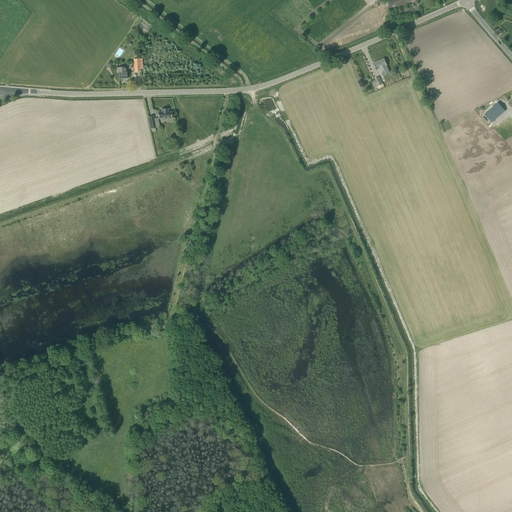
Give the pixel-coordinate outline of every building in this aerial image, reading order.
[(388,0),(385,2),(389,10),(413,0),(388,0)] [(364,64),(358,67),(363,79),(370,77),(367,72),(372,70),(373,71),(377,69),(378,71),(379,70),(380,74),(386,72),(385,68),(385,66),(382,59),(382,60),(380,56),(373,59),(374,63),(370,65),(371,67),(366,69),(364,64)] [(142,59),(135,60),(134,60),(135,71),(140,71),(140,69),(143,69),(142,59)] [(117,73),(119,73),(119,79),(127,79),(126,72),(126,67),(117,68),(117,73)] [(376,86),(382,84),(379,76),(373,78),(376,86)] [(498,102),(450,140),(457,150),(505,112),(498,102)] [(158,112),(158,119),(172,119),(172,112),(169,112),(169,109),(161,109),(161,112),(158,112)] [(511,118),(510,116),(463,156),(472,166),(511,131),(511,118)] [(511,184),(511,185),(511,184),(511,139),(473,171),(482,182),(487,180),(493,175),(490,168),(511,150),(511,168),(487,189),(488,191),(493,196),(506,191),(511,186),(511,184)]
